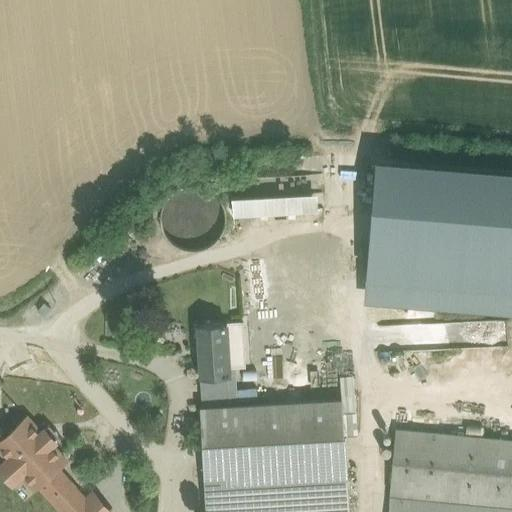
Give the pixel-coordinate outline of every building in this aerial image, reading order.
[(511,165),(379,155),(368,299),(511,309),(511,165)] [(318,197),(232,201),(233,219),(318,215),(318,197)] [(507,321),(467,320),(467,325),(461,325),(461,341),(507,343),(507,321)] [(244,324),(196,326),(199,380),(231,378),(231,372),(237,371),(246,371),(244,324)] [(231,378),(199,380),(200,411),(239,408),(237,371),(231,372),(231,378)] [(239,408),(200,411),(206,511),(351,511),(344,401),(239,408)] [(40,432),(27,417),(0,441),(0,448),(8,458),(0,465),(0,469),(13,484),(24,475),(35,488),(39,485),(58,505),(59,504),(66,511),(72,511),(86,500),(57,469),(66,460),(52,446),(56,442),(44,428),(40,432)] [(511,511),(511,436),(397,429),(390,511),(511,511)] [(72,511),(110,511),(93,493),(86,500),(72,511)]
